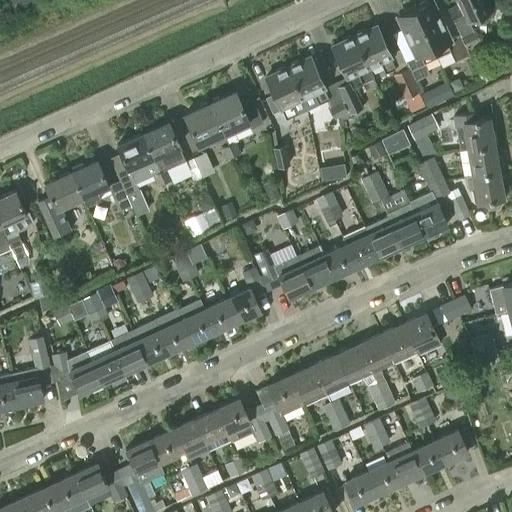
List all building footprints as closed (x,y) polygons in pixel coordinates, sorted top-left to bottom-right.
[(466,48),(460,35),(460,33),(448,39),(430,0),(414,8),(436,56),(448,50),(454,62),(470,55),(466,48)] [(455,25),(472,17),(474,22),(487,16),(485,11),(490,9),(486,0),(456,0),(458,3),(447,8),(455,25)] [(398,15),(416,54),(413,55),(405,59),(408,66),(415,81),(430,74),(424,62),(436,56),(414,8),(398,15)] [(377,25),(354,35),(369,66),(380,61),(385,72),(395,67),(390,56),(391,56),(377,25)] [(460,35),(466,48),(481,41),(474,27),(460,35)] [(332,45),(347,77),(350,82),(337,88),(343,100),(348,111),(349,112),(361,107),(358,100),(358,99),(352,87),(362,82),(362,81),(373,76),(368,66),(369,66),(354,35),(332,45)] [(307,108),(318,103),(328,98),(323,87),(324,86),(310,56),(300,60),(297,59),(291,62),(289,65),(288,66),(307,108)] [(307,108),(288,66),(286,67),(283,66),(277,69),(275,71),(265,76),(273,94),(266,97),(273,110),(281,106),(286,118),(295,113),(307,108)] [(419,90),(415,81),(408,66),(392,73),(403,97),(404,97),(410,111),(425,104),(419,90)] [(450,81),(454,90),(463,87),(460,80),(456,78),(450,81)] [(423,94),(427,103),(438,98),(433,89),(423,94)] [(209,102),(225,138),(235,133),(233,129),(248,122),(251,127),(262,122),(252,100),(241,105),(234,91),(209,102)] [(334,117),(348,111),(343,100),(329,107),(334,117)] [(225,138),(209,102),(183,113),(197,145),(214,138),(215,141),(216,142),(225,138)] [(467,148),(494,144),(489,117),(490,117),(489,116),(476,119),(475,111),(453,115),(460,150),(467,148)] [(434,113),(408,126),(414,141),(441,128),(434,113)] [(141,133),(163,182),(170,179),(165,169),(184,160),(178,145),(167,121),(141,133)] [(387,151),(411,140),(403,124),(379,136),(387,151)] [(163,182),(141,133),(115,144),(126,169),(115,173),(118,179),(118,180),(126,195),(139,190),(135,182),(152,174),(157,185),(163,182)] [(379,139),(367,144),(372,156),(385,151),(379,139)] [(235,141),(228,144),(233,155),(240,152),(235,141)] [(233,155),(228,144),(221,147),(226,158),(233,155)] [(285,144),(272,147),(276,165),(288,162),(285,144)] [(494,144),(467,148),(472,174),(472,175),(498,170),(501,169),(503,167),(501,156),(498,155),(496,155),(494,144)] [(188,155),(193,172),(212,167),(207,149),(188,155)] [(424,174),(438,168),(432,156),(418,162),(424,174)] [(96,160),(70,172),(81,197),(82,197),(86,205),(111,194),(119,212),(131,206),(126,195),(118,180),(118,179),(107,184),(96,160)] [(343,162),(319,166),(322,180),(345,175),(343,162)] [(444,182),(438,168),(424,174),(428,184),(436,181),(437,184),(444,182)] [(375,187),(382,184),(376,170),(362,178),(367,187),(373,184),(375,187)] [(472,175),(472,174),(465,176),(468,190),(475,188),(477,202),(484,201),(485,206),(490,209),(498,208),(501,203),(500,198),(504,197),(504,196),(503,196),(498,170),(472,175)] [(81,197),(70,172),(43,183),(48,195),(38,199),(53,233),(68,227),(59,207),(81,197)] [(448,191),(444,182),(437,184),(436,181),(428,184),(434,198),(446,193),(448,191)] [(386,193),(382,184),(375,187),(373,184),(367,187),(373,200),(386,193)] [(0,228),(9,248),(14,246),(18,255),(27,251),(18,233),(17,231),(29,226),(30,225),(32,220),(28,211),(25,212),(24,213),(14,190),(0,196),(0,228)] [(329,208),(336,205),(330,192),(316,198),(320,208),(327,205),(329,208)] [(449,199),(446,193),(434,198),(436,201),(438,205),(449,200),(449,199)] [(459,194),(449,199),(449,200),(458,219),(469,214),(459,194)] [(423,234),(413,212),(408,201),(385,211),(386,215),(400,244),(423,234)] [(423,234),(445,224),(446,224),(447,224),(438,205),(436,201),(413,212),(423,234)] [(341,215),(336,205),(329,208),(327,205),(320,208),(327,222),(341,215)] [(298,220),(292,208),(276,215),(282,228),(298,220)] [(344,231),(365,223),(359,210),(339,218),(344,231)] [(203,212),(185,220),(192,235),(210,227),(203,212)] [(400,244),(386,215),(364,225),(378,255),(400,244)] [(378,255),(364,225),(341,235),(345,244),(355,265),(378,255)] [(320,242),(317,243),(332,275),(355,265),(345,244),(325,254),(320,242)] [(332,275),(317,243),(295,254),(309,286),(332,275)] [(309,286),(295,254),(275,263),(267,246),(254,252),(270,287),(281,282),(288,297),(289,296),(288,295),(309,286)] [(184,268),(193,264),(186,249),(169,258),(174,268),(182,265),(184,268)] [(116,270),(126,266),(124,260),(118,258),(112,260),(116,270)] [(182,265),(174,268),(181,281),(198,272),(193,264),(184,268),(182,265)] [(148,281),(160,276),(154,265),(143,270),(148,281)] [(237,319),(258,309),(259,310),(260,309),(253,295),(264,290),(254,266),(242,271),(249,286),(226,297),(237,319)] [(139,290),(148,285),(141,270),(125,277),(131,289),(137,286),(139,290)] [(30,281),(34,295),(50,291),(46,276),(30,281)] [(511,281),(488,288),(495,313),(508,309),(511,307),(511,281)] [(153,294),(148,285),(139,290),(137,286),(131,289),(137,301),(153,294)] [(94,311),(104,306),(97,291),(81,298),(86,310),(92,307),(94,311)] [(39,295),(42,310),(52,305),(50,293),(39,295)] [(463,295),(454,299),(457,306),(453,308),(457,315),(470,309),(463,295)] [(237,319),(226,297),(204,307),(214,329),(237,319)] [(457,306),(454,299),(440,305),(447,320),(457,315),(453,308),(457,306)] [(59,323),(72,317),(66,305),(54,311),(59,323)] [(92,307),(86,310),(92,323),(108,316),(104,306),(94,311),(92,307)] [(214,329),(204,307),(181,317),(191,340),(214,329)] [(403,322),(416,351),(416,352),(439,342),(425,311),(424,311),(425,312),(403,322)] [(191,340),(181,317),(158,328),(169,350),(191,340)] [(416,351),(403,322),(380,333),(393,361),(416,351)] [(158,328),(136,338),(146,360),(169,350),(158,328)] [(496,351),(496,349),(491,332),(469,338),(473,357),(496,351)] [(380,333),(358,343),(371,372),(393,361),(380,333)] [(35,367),(12,372),(19,403),(42,398),(42,399),(43,399),(39,383),(52,380),(42,336),(29,338),(35,367)] [(136,338),(114,348),(113,348),(124,371),(146,360),(136,338)] [(114,348),(110,340),(86,351),(100,381),(124,371),(113,348),(114,348)] [(358,343),(335,353),(349,383),(350,383),(349,382),(371,372),(358,343)] [(100,381),(86,351),(66,360),(64,351),(52,354),(57,379),(71,376),(78,392),(79,392),(79,391),(100,381)] [(349,383),(335,353),(312,364),(326,393),(349,383)] [(312,364),(290,374),(303,403),(326,393),(312,364)] [(410,376),(417,390),(417,391),(432,384),(426,369),(410,376)] [(0,407),(19,403),(12,372),(0,374),(0,407)] [(303,403),(290,374),(268,384),(267,383),(267,384),(273,398),(262,403),(275,433),(288,427),(282,413),(303,403)] [(381,396),(388,393),(381,379),(369,385),(373,395),(379,392),(381,396)] [(392,402),(388,393),(381,396),(379,392),(373,395),(379,408),(392,402)] [(421,413),(430,409),(424,394),(406,402),(411,413),(420,409),(421,413)] [(238,398),(216,408),(231,442),(253,432),(258,443),(271,437),(256,406),(245,411),(239,397),(238,397),(238,398)] [(336,417),(343,413),(337,400),(324,406),(328,416),(334,413),(336,417)] [(216,408),(193,418),(204,442),(205,441),(207,445),(228,436),(231,442),(216,408)] [(420,409),(411,413),(418,428),(435,420),(430,409),(421,413),(420,409)] [(348,422),(343,413),(336,417),(334,413),(328,416),(334,429),(348,422)] [(377,433),(385,429),(379,415),(361,423),(366,434),(375,430),(377,433)] [(193,418),(171,428),(181,452),(204,442),(193,418)] [(171,428),(148,439),(159,462),(181,452),(171,428)] [(390,440),(385,429),(377,433),(375,430),(366,434),(373,449),(390,440)] [(434,440),(444,462),(467,452),(457,429),(434,440)] [(315,444),(327,469),(341,462),(330,438),(315,444)] [(159,462),(148,439),(126,449),(126,448),(125,449),(131,463),(120,468),(140,511),(156,511),(144,484),(143,482),(164,472),(159,462)] [(434,440),(411,450),(422,473),(444,462),(434,440)] [(309,477),(311,476),(324,470),(313,446),(298,452),(309,477)] [(411,450),(389,460),(400,483),(422,473),(411,450)] [(224,464),(229,476),(246,469),(240,456),(224,464)] [(389,460),(367,470),(377,493),(400,483),(389,460)] [(96,463),(74,473),(84,494),(106,484),(113,499),(125,494),(115,471),(103,476),(97,461),(96,462),(96,463)] [(194,482),(201,479),(194,465),(182,472),(186,481),(193,478),(194,482)] [(264,486),(273,482),(266,467),(250,474),(255,486),(263,482),(264,486)] [(377,493),(367,470),(344,481),(354,504),(377,493)] [(74,473),(52,483),(61,504),(84,494),(74,473)] [(205,488),(201,479),(194,482),(193,478),(186,481),(192,494),(205,488)] [(263,482),(255,486),(261,499),(277,492),(273,482),(264,486),(263,482)] [(44,511),(61,504),(52,483),(29,493),(37,511),(44,511)] [(219,506),(228,502),(221,487),(205,495),(210,506),(218,502),(219,506)] [(332,511),(322,490),(299,501),(303,511),(332,511)] [(37,511),(29,493),(7,504),(10,511),(37,511)] [(303,511),(299,501),(276,511),(303,511)] [(232,511),(228,502),(219,506),(218,502),(210,506),(212,511),(232,511)]
